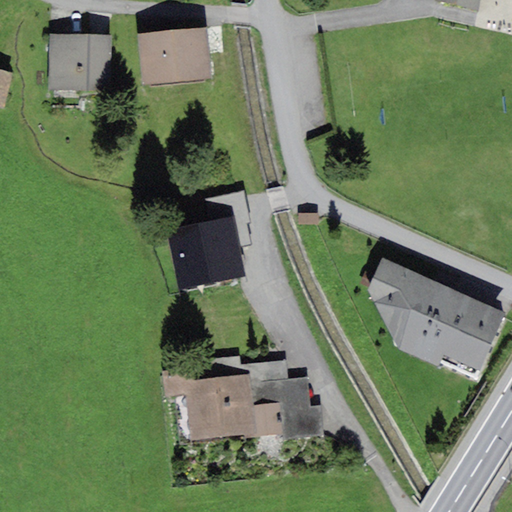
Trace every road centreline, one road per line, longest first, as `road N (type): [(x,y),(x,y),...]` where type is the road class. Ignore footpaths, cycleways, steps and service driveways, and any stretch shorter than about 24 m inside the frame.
road 1 (residential): [(306,186),(261,203),(260,217),(332,374),(420,511)]
road 2 (residential): [(306,186),(329,205),(511,286)]
road 3 (residential): [(273,13),(61,0)]
road 4 (residential): [(273,13),(306,186)]
